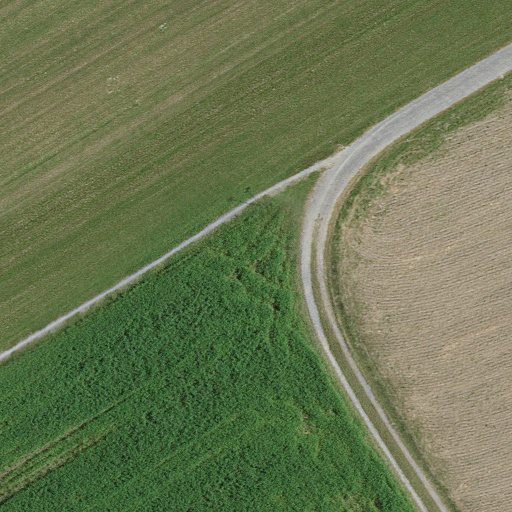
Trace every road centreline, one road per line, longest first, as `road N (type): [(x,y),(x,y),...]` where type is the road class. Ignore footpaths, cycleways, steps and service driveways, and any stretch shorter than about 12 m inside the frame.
road 1 (track): [(438,511),(344,366),(316,288),(316,224),(355,158)]
road 2 (track): [(355,158),(511,58)]
